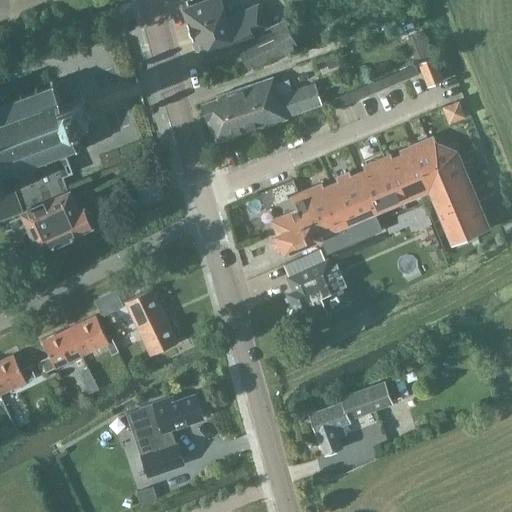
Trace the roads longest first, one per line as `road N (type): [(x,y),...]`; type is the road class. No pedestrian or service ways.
road 1 (tertiary): [(288,511),(208,209)]
road 2 (residential): [(203,189),(432,100)]
road 3 (residential): [(0,321),(208,209)]
road 4 (tertiary): [(203,189),(153,0)]
